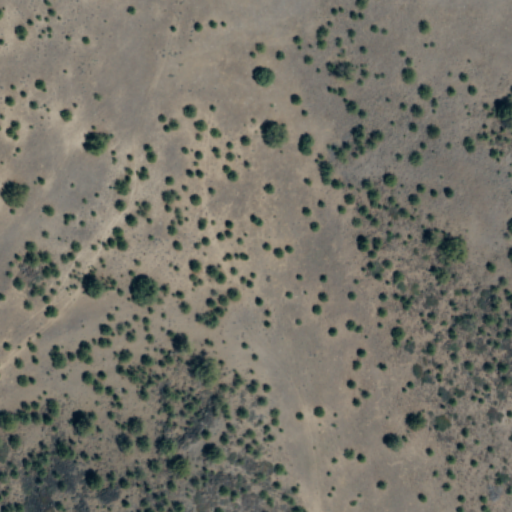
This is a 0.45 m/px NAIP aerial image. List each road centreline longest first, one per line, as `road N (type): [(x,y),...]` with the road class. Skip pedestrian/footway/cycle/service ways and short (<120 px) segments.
road 1 (track): [(215,0),(220,40),(199,135),(199,199),(244,321),(280,365),(301,412),(320,511)]
road 2 (track): [(178,0),(134,130),(132,185),(69,295),(0,362)]
